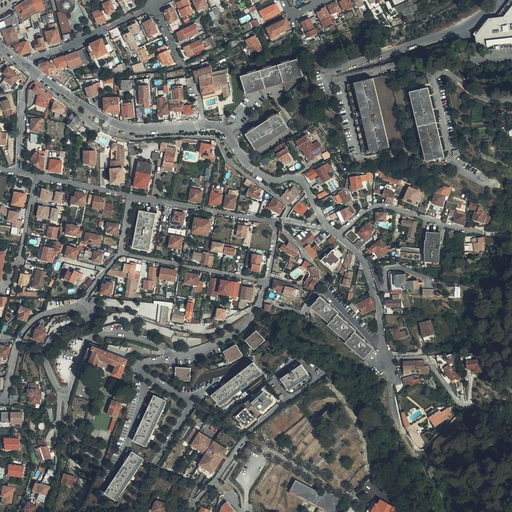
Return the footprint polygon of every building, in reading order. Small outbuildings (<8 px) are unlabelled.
[(40,26),(37,14),(43,12),(42,10),(44,10),(41,0),(27,0),(15,7),(21,18),(23,17),(25,21),(32,17),(34,27),(40,26)] [(55,0),(58,11),(75,4),(74,3),(75,0),(55,0)] [(100,0),(102,3),(100,4),(102,7),(103,6),(105,9),(102,11),(107,21),(111,19),(109,14),(115,11),(110,1),(105,3),(104,0),(100,0)] [(181,11),(183,17),(194,12),(191,6),(190,6),(187,0),(184,0),(177,3),(181,11)] [(198,11),(204,8),(207,7),(208,7),(204,0),(195,0),(193,1),(198,11)] [(349,10),(353,8),(353,7),(349,0),(343,0),(339,2),(343,11),(347,9),(348,11),(349,10)] [(511,0),(510,0),(496,18),(489,18),(476,35),(476,36),(476,43),(476,45),(479,48),(480,49),(482,50),(484,50),(511,46),(511,0)] [(413,13),(425,7),(424,3),(423,1),(410,7),(413,13)] [(341,11),(336,2),(327,6),(332,15),(337,13),(338,14),(340,13),(339,12),(341,11)] [(75,4),(58,11),(59,13),(57,13),(64,40),(72,36),(66,14),(68,13),(70,13),(72,12),(74,10),(75,7),(75,4)] [(265,20),(281,12),(277,4),(260,11),(265,20)] [(215,15),(215,16),(221,13),(217,6),(212,9),(213,11),(215,15)] [(166,17),(171,28),(178,25),(176,21),(178,19),(173,7),(166,11),(165,12),(165,14),(166,17)] [(320,20),(317,22),(318,23),(320,29),(332,24),(329,19),(330,18),(326,7),(321,9),(322,11),(317,13),(320,20)] [(97,25),(107,21),(102,11),(99,12),(98,10),(94,12),(92,13),(97,25)] [(8,46),(19,42),(17,37),(18,36),(17,32),(15,32),(14,28),(18,26),(17,23),(18,22),(14,15),(4,21),(8,28),(0,31),(0,35),(6,44),(8,46)] [(317,21),(314,16),(302,22),(307,33),(309,37),(317,34),(313,26),(318,23),(317,22),(317,21)] [(271,26),(268,28),(272,37),(274,36),(276,38),(279,37),(278,34),(280,33),(281,36),(287,33),(286,30),(291,28),(286,19),(274,25),(271,26)] [(152,20),(143,24),(149,34),(150,37),(158,32),(156,28),(155,26),(152,20)] [(132,37),(141,32),(136,23),(128,27),(132,37)] [(145,36),(147,35),(149,34),(143,24),(140,25),(145,36)] [(199,33),(195,25),(177,33),(181,41),(199,33)] [(272,37),(268,28),(266,29),(271,40),(276,38),(274,36),(272,37)] [(49,44),(50,44),(60,41),(57,29),(50,31),(45,32),(49,44)] [(253,55),(263,50),(256,35),(245,40),(253,55)] [(46,48),(43,38),(40,39),(38,40),(38,41),(39,44),(35,45),(37,51),(46,48)] [(85,47),(82,49),(89,63),(94,61),(93,59),(97,57),(108,52),(112,50),(106,38),(102,40),(85,47)] [(135,49),(139,47),(135,39),(132,40),(131,38),(130,39),(131,41),(131,40),(135,49)] [(196,53),(205,49),(201,40),(184,48),(189,57),(196,54),(196,53)] [(159,54),(168,50),(165,45),(157,50),(159,54)] [(18,49),(20,55),(31,51),(29,46),(23,48),(18,49)] [(143,63),(149,60),(148,57),(144,49),(140,51),(139,47),(135,49),(139,58),(142,63),(143,63)] [(227,51),(229,57),(242,52),(240,47),(227,51)] [(66,56),(69,66),(71,70),(85,65),(89,63),(82,49),(78,52),(66,56)] [(174,63),(168,50),(159,54),(164,64),(167,63),(168,65),(174,63)] [(109,55),(108,52),(97,57),(98,60),(109,55)] [(64,68),(69,66),(66,56),(55,59),(48,62),(49,62),(54,66),(57,64),(59,69),(65,72),(65,71),(64,68)] [(193,60),(195,67),(203,65),(203,63),(200,56),(196,59),(193,60)] [(241,76),(245,93),(303,75),(298,59),(241,76)] [(64,73),(65,72),(59,69),(57,64),(54,66),(49,62),(48,62),(40,64),(39,68),(64,86),(70,78),(64,73)] [(146,71),(142,63),(132,66),(134,72),(146,71)] [(20,76),(8,67),(3,73),(7,76),(1,83),(9,89),(17,79),(18,80),(20,76)] [(108,67),(93,73),(95,78),(112,76),(108,67)] [(211,72),(210,67),(199,70),(200,82),(201,87),(214,84),(212,77),(211,72)] [(212,77),(214,84),(227,81),(226,74),(212,77)] [(303,75),(245,93),(246,94),(304,77),(303,75)] [(363,154),(403,144),(387,75),(347,84),(363,154)] [(132,86),(135,86),(134,80),(132,80),(121,81),(122,90),(132,90),(132,86)] [(202,94),(219,90),(220,89),(228,88),(227,81),(214,84),(201,87),(202,94)] [(29,87),(33,90),(36,85),(42,90),(44,88),(43,88),(35,82),(34,82),(29,87)] [(100,85),(100,83),(94,85),(88,87),(86,88),(89,98),(97,96),(97,95),(101,92),(97,92),(96,85),(100,85)] [(42,90),(36,85),(33,90),(39,94),(36,104),(47,107),(48,102),(52,97),(46,93),(42,90)] [(176,100),(176,103),(181,103),(181,99),(182,99),(182,100),(184,100),(182,89),(182,88),(181,88),(181,86),(175,86),(174,87),(174,90),(172,90),(173,100),(176,100)] [(228,88),(220,89),(221,90),(223,90),(224,97),(230,96),(228,88)] [(444,157),(428,88),(409,92),(426,161),(444,157)] [(202,94),(203,99),(220,95),(219,90),(202,94)] [(140,105),(149,104),(149,95),(145,96),(145,93),(140,93),(140,105)] [(105,112),(112,111),(120,111),(120,98),(119,98),(105,98),(105,112)] [(165,121),(169,121),(168,104),(163,105),(162,98),(157,98),(159,115),(165,115),(165,121)] [(0,101),(0,108),(2,108),(3,111),(5,117),(11,115),(9,109),(12,108),(9,99),(0,101)] [(52,110),(67,114),(68,110),(55,100),(52,110)] [(123,118),(134,117),(133,103),(125,104),(125,106),(122,106),(123,118)] [(79,121),(80,118),(73,113),(70,117),(73,120),(69,125),(78,132),(84,124),(79,121)] [(255,149),(288,127),(279,113),(246,135),(255,149)] [(31,130),(42,131),(42,124),(42,119),(31,119),(31,130)] [(289,129),(288,127),(255,149),(256,150),(289,129)] [(299,146),(310,139),(307,135),(296,142),(299,146)] [(321,154),(325,152),(318,141),(313,145),(310,139),(299,146),(302,151),(303,150),(309,160),(315,156),(316,158),(321,154)] [(218,146),(218,145),(216,140),(212,140),(211,145),(203,143),(201,153),(205,154),(215,156),(217,146),(218,146)] [(123,168),(124,168),(124,149),(123,145),(114,143),(113,150),(112,150),(111,168),(111,169),(123,168)] [(168,143),(161,145),(160,150),(166,151),(164,163),(163,163),(162,168),(166,169),(166,166),(173,167),(174,163),(177,148),(167,147),(168,143)] [(283,143),(275,148),(278,153),(276,154),(279,158),(281,157),(282,160),(284,163),(291,159),(288,153),(289,152),(283,143)] [(96,165),(96,150),(84,151),(84,163),(89,163),(89,165),(96,165)] [(42,169),(45,170),(45,155),(41,155),(36,151),(33,156),(31,157),(32,161),(33,161),(32,162),(33,163),(33,164),(38,167),(42,169)] [(215,163),(216,156),(215,156),(205,154),(205,158),(208,159),(208,161),(215,163)] [(61,173),(62,161),(51,159),(49,171),(61,173)] [(135,186),(149,189),(153,164),(139,162),(135,186)] [(328,163),(323,166),(327,173),(332,170),(328,163)] [(327,173),(323,166),(320,168),(319,166),(315,169),(316,170),(313,172),(312,171),(306,174),(308,178),(309,178),(311,181),(316,178),(317,180),(320,178),(323,183),(331,179),(327,173)] [(125,182),(124,168),(123,168),(111,169),(112,183),(125,182)] [(398,184),(399,183),(400,179),(389,175),(387,180),(398,184)] [(362,182),(361,176),(360,176),(350,177),(352,185),(353,191),(357,191),(357,189),(362,188),(362,182)] [(328,182),(333,191),(338,188),(332,180),(328,182)] [(253,186),(252,186),(251,189),(250,189),(248,194),(259,199),(261,193),(260,193),(260,190),(262,191),(262,189),(253,186)] [(445,200),(448,201),(450,194),(446,193),(448,188),(445,186),(438,190),(437,192),(436,192),(434,199),(432,203),(442,206),(445,200)] [(288,189),(281,197),(290,204),(301,192),(294,187),(291,191),(288,189)] [(422,200),(424,193),(423,192),(420,191),(412,188),(409,187),(403,201),(408,203),(406,208),(412,210),(414,205),(415,205),(417,198),(422,200)] [(65,206),(66,200),(62,199),(63,189),(58,188),(56,194),(55,193),(52,208),(59,209),(60,205),(65,206)] [(220,194),(220,190),(213,188),(210,204),(215,205),(215,204),(220,205),(222,195),(220,194)] [(201,202),(203,191),(192,189),(190,200),(201,202)] [(235,209),(237,196),(235,196),(235,191),(230,190),(230,195),(227,195),(225,207),(235,209)] [(343,201),(345,205),(346,204),(350,202),(344,190),(339,193),(341,196),(343,201)] [(386,202),(391,204),(395,192),(385,190),(383,197),(387,198),(386,202)] [(317,195),(319,199),(328,195),(326,191),(317,195)] [(12,204),(23,206),(25,194),(14,192),(12,204)] [(79,208),(79,205),(84,206),(86,194),(76,192),(75,197),(72,196),(70,203),(70,206),(79,208)] [(106,198),(89,194),(87,204),(92,205),(92,206),(103,208),(103,211),(102,214),(102,215),(109,217),(110,212),(112,212),(114,205),(105,203),(106,198)] [(300,200),(293,208),(300,215),(302,216),(303,214),(307,209),(305,207),(308,204),(304,196),(300,200)] [(331,196),(323,200),(326,204),(334,200),(331,196)] [(280,213),(285,204),(275,197),(269,207),(280,213)] [(356,213),(355,211),(353,207),(354,206),(352,201),(347,204),(349,207),(337,213),(342,223),(353,217),(352,215),(356,213)] [(488,228),(493,219),(486,217),(487,212),(485,212),(485,210),(483,209),(484,208),(479,206),(480,206),(471,203),(469,208),(478,210),(475,220),(477,220),(475,224),(488,228)] [(0,211),(7,218),(9,211),(4,206),(1,206),(0,211)] [(429,209),(427,216),(430,217),(434,218),(436,211),(429,209)] [(133,248),(150,251),(157,214),(140,210),(133,248)] [(20,228),(22,221),(17,220),(19,212),(9,211),(7,218),(7,222),(12,223),(11,227),(20,228)] [(175,218),(174,218),(173,223),(183,225),(186,213),(176,211),(175,218)] [(467,219),(467,214),(457,211),(455,217),(455,219),(454,222),(465,225),(467,219)] [(386,215),(389,214),(389,212),(385,212),(379,213),(376,213),(377,222),(386,221),(386,215)] [(61,226),(62,220),(62,218),(50,216),(48,223),(61,226)] [(408,218),(402,216),(402,219),(403,219),(401,225),(410,227),(407,238),(408,238),(407,241),(415,243),(415,240),(413,239),(418,222),(408,219),(408,218)] [(209,235),(211,220),(196,218),(193,233),(194,234),(195,232),(209,235)] [(65,233),(77,236),(81,236),(82,231),(79,230),(79,227),(72,225),(73,224),(67,223),(65,233)] [(114,234),(117,234),(119,225),(107,223),(105,233),(114,234)] [(365,239),(373,231),(369,227),(371,226),(368,224),(367,225),(366,224),(358,233),(365,239)] [(244,245),(250,246),(253,229),(253,228),(253,227),(252,226),(251,226),(251,227),(251,228),(248,228),(248,227),(239,225),(237,236),(246,237),(244,245)] [(60,231),(61,227),(58,226),(58,228),(48,226),(46,237),(56,239),(58,230),(60,231)] [(287,245),(289,240),(288,240),(282,231),(280,229),(279,236),(287,245)] [(382,239),(384,232),(381,233),(379,229),(376,230),(377,232),(382,240),(382,239)] [(427,232),(425,261),(439,262),(441,233),(427,232)] [(84,242),(100,245),(102,236),(86,233),(84,242)] [(302,247),(304,249),(308,244),(307,243),(314,237),(310,233),(302,241),(298,236),(295,238),(302,247)] [(182,249),(183,237),(172,235),(169,246),(182,249)] [(471,237),(465,238),(464,246),(473,244),(471,237)] [(476,253),(484,252),(485,243),(484,237),(478,238),(478,241),(474,242),(476,253)] [(485,237),(485,245),(491,246),(491,244),(500,245),(500,239),(485,237)] [(360,240),(354,246),(359,251),(365,245),(360,240)] [(386,247),(385,245),(381,240),(377,243),(368,250),(371,254),(373,252),(376,249),(380,254),(379,256),(381,258),(391,252),(392,249),(390,249),(388,250),(386,247)] [(225,243),(213,241),(212,250),(216,250),(220,251),(224,252),(225,243)] [(56,255),(59,255),(59,253),(60,250),(63,242),(60,242),(57,251),(54,251),(51,251),(52,248),(44,246),(40,260),(52,263),(54,256),(56,257),(56,255)] [(295,258),(299,251),(290,242),(287,246),(284,244),(280,249),(295,258)] [(368,250),(377,243),(376,242),(367,249),(368,250)] [(226,244),(224,253),(235,255),(235,251),(236,249),(235,249),(232,249),(232,247),(233,245),(226,244)] [(308,244),(304,249),(308,254),(313,260),(319,255),(315,251),(319,248),(317,244),(313,247),(312,248),(309,244),(308,244)] [(75,259),(79,250),(68,246),(64,256),(75,259)] [(202,263),(209,265),(210,256),(211,254),(212,248),(209,247),(209,250),(205,249),(204,254),(194,252),(193,259),(203,260),(202,263)] [(98,252),(94,251),(92,261),(101,263),(103,253),(103,251),(98,250),(98,252)] [(324,263),(325,264),(327,262),(335,269),(338,266),(338,265),(339,264),(338,262),(340,260),(339,258),(342,256),(337,251),(336,253),(333,250),(327,255),(328,256),(327,258),(325,256),(322,260),(323,261),(324,263)] [(420,255),(400,253),(400,258),(399,259),(420,261),(420,255)] [(253,264),(252,269),(260,271),(263,255),(253,254),(251,263),(253,264)] [(314,266),(314,265),(306,260),(302,266),(305,269),(308,266),(310,268),(314,266)] [(137,279),(140,280),(141,271),(138,271),(136,271),(137,263),(132,262),(131,264),(127,263),(125,272),(131,273),(131,274),(129,274),(129,275),(137,277),(137,279)] [(327,262),(325,264),(333,271),(335,269),(327,262)] [(292,264),(289,263),(287,268),(285,267),(283,272),(289,275),(293,266),(294,264),(292,264)] [(317,282),(321,279),(316,268),(315,268),(314,266),(310,268),(309,268),(310,271),(312,276),(314,278),(313,279),(311,278),(310,278),(307,283),(304,288),(312,290),(314,287),(317,282)] [(33,287),(39,289),(41,286),(45,278),(44,278),(48,269),(46,268),(45,271),(36,269),(33,287)] [(155,286),(156,286),(158,269),(156,269),(155,268),(151,268),(150,269),(150,278),(151,280),(155,281),(155,286)] [(176,281),(178,271),(162,268),(160,278),(176,281)] [(460,275),(462,275),(463,270),(463,268),(456,268),(457,273),(448,272),(448,273),(444,272),(444,275),(459,277),(460,275)] [(68,281),(74,284),(78,275),(68,270),(65,276),(63,275),(61,280),(67,283),(68,281)] [(344,278),(342,285),(350,287),(354,272),(349,271),(349,273),(346,273),(344,278)] [(27,276),(28,275),(21,273),(18,284),(27,286),(27,282),(29,277),(27,276)] [(199,283),(200,275),(187,273),(185,283),(194,285),(192,295),(196,296),(197,291),(199,283)] [(392,290),(401,290),(404,290),(404,288),(419,287),(418,280),(406,281),(406,273),(391,274),(392,290)] [(84,285),(88,288),(92,284),(94,282),(90,278),(84,285)] [(207,295),(217,297),(220,280),(212,278),(210,287),(209,287),(207,295)] [(137,294),(137,290),(140,280),(137,279),(135,279),(135,280),(129,279),(127,292),(132,293),(132,296),(136,297),(136,294),(137,294)] [(236,283),(222,280),(220,293),(230,295),(233,296),(234,296),(236,283)] [(286,283),(274,280),(273,290),(282,292),(284,286),(285,284),(286,283)] [(101,293),(111,296),(114,283),(107,282),(107,285),(103,284),(101,293)] [(251,301),(253,288),(243,286),(241,299),(251,301)] [(394,311),(401,311),(401,300),(400,300),(400,295),(393,295),(393,300),(386,301),(386,307),(394,306),(394,309),(387,310),(387,314),(395,314),(394,311)] [(345,343),(364,360),(373,350),(354,333),(356,332),(337,315),(338,314),(319,297),(311,307),(330,323),(328,325),(347,341),(345,343)] [(375,308),(371,297),(363,301),(367,308),(361,312),(363,315),(375,308)] [(196,299),(192,299),(192,301),(189,301),(187,316),(188,316),(187,319),(192,320),(196,299)] [(18,318),(26,321),(30,310),(21,306),(19,312),(20,312),(18,318)] [(169,307),(162,306),(160,323),(167,323),(169,307)] [(228,318),(230,310),(218,308),(217,318),(225,319),(228,318)] [(239,313),(239,311),(235,312),(234,310),(230,310),(228,318),(239,313)] [(179,316),(180,312),(176,312),(177,311),(175,311),(174,321),(184,323),(185,317),(179,316)] [(436,339),(431,320),(420,323),(422,331),(421,331),(424,342),(436,339)] [(44,342),(47,332),(43,331),(46,327),(40,324),(37,329),(36,329),(33,339),(44,342)] [(396,340),(401,338),(399,329),(390,330),(396,340)] [(255,350),(266,340),(257,330),(246,340),(255,350)] [(83,362),(83,363),(97,368),(100,359),(116,365),(113,374),(121,377),(128,359),(95,347),(94,344),(90,343),(83,362)] [(0,354),(7,357),(10,347),(0,344),(0,345),(0,354)] [(230,363),(243,356),(237,344),(224,351),(230,363)] [(449,355),(447,355),(451,363),(455,361),(460,354),(449,355)] [(482,372),(481,361),(477,361),(476,360),(467,361),(467,369),(473,368),(474,373),(482,372)] [(419,374),(421,374),(421,372),(429,372),(428,366),(425,366),(424,361),(403,362),(403,371),(418,370),(419,374)] [(256,377),(263,372),(254,362),(212,395),(220,406),(249,383),(256,377)] [(456,363),(451,366),(454,371),(457,369),(459,368),(456,363)] [(290,390),(310,376),(302,364),(281,378),(290,390)] [(451,366),(445,370),(451,381),(454,379),(450,373),(454,371),(451,366)] [(191,381),(191,368),(176,367),(175,380),(191,381)] [(450,373),(454,379),(457,380),(457,381),(462,378),(457,369),(454,371),(450,373)] [(421,383),(419,379),(414,380),(404,384),(406,388),(421,383)] [(37,386),(37,383),(30,384),(30,390),(29,390),(29,395),(31,395),(32,403),(40,403),(39,386),(37,386)] [(249,383),(220,406),(221,407),(250,384),(249,383)] [(47,405),(58,404),(58,395),(56,390),(51,392),(46,398),(47,405)] [(264,392),(254,401),(258,405),(256,407),(259,411),(261,409),(264,411),(274,402),(264,392)] [(113,431),(116,423),(125,397),(116,394),(114,400),(113,400),(108,414),(114,417),(110,430),(113,431)] [(133,440),(147,446),(168,401),(155,395),(133,440)] [(251,398),(247,401),(252,406),(256,403),(251,398)] [(252,406),(247,401),(244,404),(249,409),(252,406)] [(445,422),(448,425),(449,424),(456,416),(449,407),(453,412),(450,414),(446,409),(441,412),(440,410),(429,418),(435,427),(446,420),(447,421),(445,422)] [(245,427),(255,418),(246,408),(236,417),(245,427)] [(337,439),(347,429),(329,410),(318,419),(337,439)] [(9,420),(9,423),(12,423),(12,412),(3,412),(3,420),(9,420)] [(12,412),(12,423),(23,423),(23,412),(12,412)] [(196,470),(210,478),(221,460),(220,459),(227,448),(225,447),(215,441),(195,428),(187,440),(193,443),(192,445),(206,454),(196,470)] [(232,437),(221,430),(218,436),(228,442),(232,437)] [(421,435),(427,446),(430,442),(426,437),(429,435),(427,432),(421,435)] [(228,442),(218,436),(215,441),(225,447),(228,442)] [(5,449),(20,450),(20,439),(6,438),(5,449)] [(40,454),(42,461),(52,457),(49,447),(46,447),(46,446),(42,446),(36,449),(38,454),(40,454)] [(228,449),(227,448),(220,459),(221,460),(228,449)] [(118,501),(145,459),(133,451),(105,493),(118,501)] [(8,475),(23,478),(25,467),(10,464),(8,475)] [(76,487),(78,480),(69,477),(70,475),(65,473),(62,482),(76,487)] [(297,479),(291,490),(316,504),(325,509),(327,504),(337,510),(343,499),(324,489),(322,493),(297,479)] [(34,491),(47,496),(50,487),(43,484),(42,485),(37,483),(34,491)] [(15,488),(10,487),(5,486),(3,496),(8,497),(7,503),(8,503),(12,503),(15,488)] [(316,504),(291,490),(289,493),(315,506),(316,504)] [(44,502),(47,497),(40,493),(37,499),(44,502)] [(171,504),(173,498),(170,497),(167,496),(165,502),(171,504)] [(397,511),(399,511),(395,509),(392,511),(388,510),(391,505),(381,499),(378,504),(373,502),(366,511),(397,511)] [(236,511),(226,500),(222,504),(219,511),(236,511)] [(33,511),(37,506),(29,501),(25,509),(27,510),(25,511),(33,511)] [(164,511),(167,506),(165,505),(166,504),(158,501),(157,503),(157,502),(153,511),(155,511),(164,511)]
